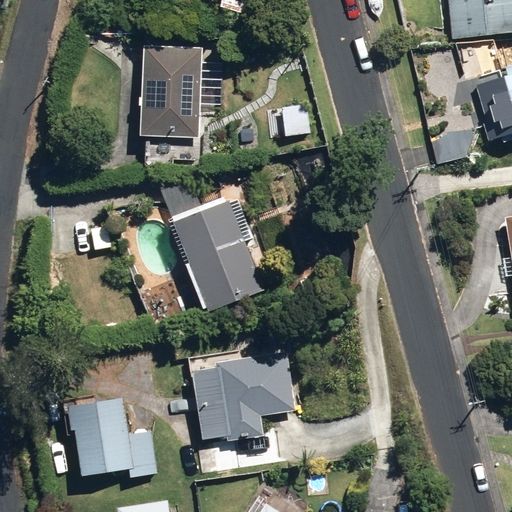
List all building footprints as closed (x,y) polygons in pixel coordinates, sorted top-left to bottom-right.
[(260,0),(219,0),(218,5),(255,17),(260,0)] [(511,0),(450,0),(454,39),(511,33),(511,0)] [(143,135),(201,139),(203,104),(207,105),(208,87),(202,86),(205,47),(149,44),(143,135)] [(484,123),(489,141),(511,134),(511,75),(479,86),(490,121),(484,123)] [(313,100),(286,103),(290,146),(318,144),(313,100)] [(77,115),(87,115),(87,103),(77,102),(77,115)] [(175,216),(212,312),(266,291),(229,195),(175,216)] [(51,266),(63,266),(63,252),(51,251),(51,266)] [(325,270),(301,280),(309,302),(334,293),(325,270)] [(150,303),(158,323),(177,315),(169,296),(150,303)] [(232,440),(237,471),(280,465),(275,433),(265,434),(263,415),(298,409),(290,350),(219,361),(220,367),(196,371),(206,440),(229,436),(230,441),(232,440)] [(131,468),(133,477),(161,472),(154,429),(132,433),(125,395),(73,404),(84,475),(131,468)] [(120,509),(120,511),(171,511),(170,501),(120,509)] [(284,511),(270,502),(266,508),(257,502),(249,511),(284,511)]
